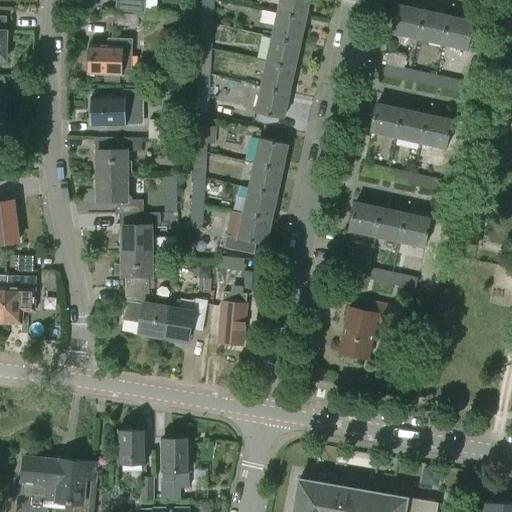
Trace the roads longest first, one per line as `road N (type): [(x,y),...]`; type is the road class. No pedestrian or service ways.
road 1 (residential): [(263,412),(353,0)]
road 2 (residential): [(75,380),(79,322),(50,166),(54,0)]
road 3 (tertiary): [(511,456),(263,412)]
road 4 (tertiary): [(263,412),(75,380)]
